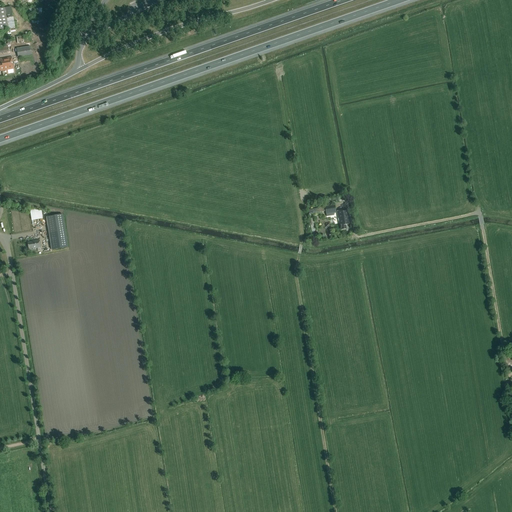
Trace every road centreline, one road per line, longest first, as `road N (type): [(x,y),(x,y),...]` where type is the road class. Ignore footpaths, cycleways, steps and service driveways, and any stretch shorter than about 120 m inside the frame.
road 1 (motorway): [(0,139),(399,0)]
road 2 (motorway): [(343,0),(0,119)]
road 3 (unclassified): [(50,511),(10,253),(0,236)]
road 4 (track): [(337,511),(297,268),(302,243)]
road 5 (track): [(479,214),(511,411)]
